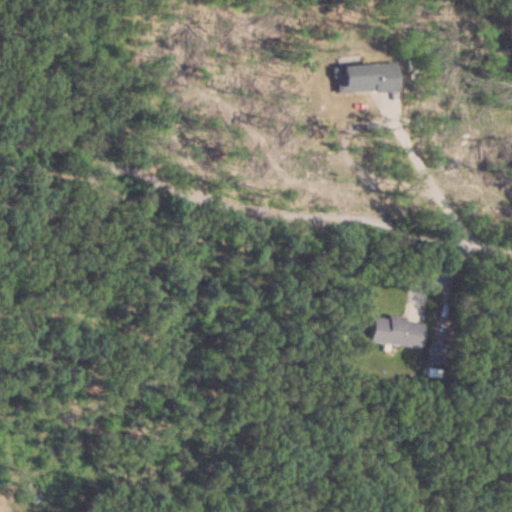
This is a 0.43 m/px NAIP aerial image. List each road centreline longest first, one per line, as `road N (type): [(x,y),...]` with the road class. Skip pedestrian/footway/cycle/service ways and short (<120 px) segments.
road 1 (residential): [(511,252),(372,219),(258,211),(194,196)]
road 2 (residential): [(194,196),(129,170),(102,170),(94,185),(118,199),(194,196)]
